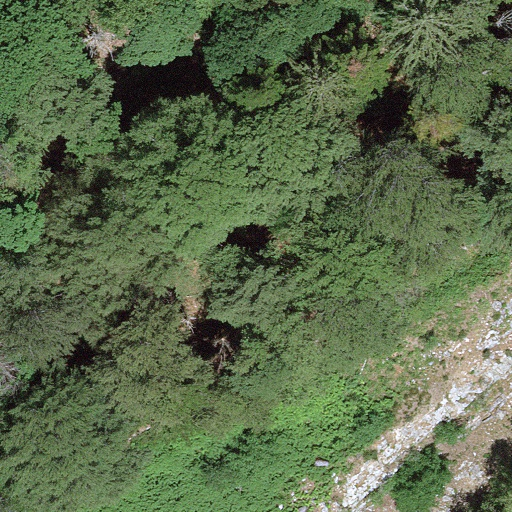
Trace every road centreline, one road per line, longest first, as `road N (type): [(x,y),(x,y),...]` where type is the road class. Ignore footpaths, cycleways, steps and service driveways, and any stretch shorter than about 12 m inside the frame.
road 1 (track): [(511,213),(417,279),(23,511)]
road 2 (track): [(359,0),(151,119),(0,189)]
